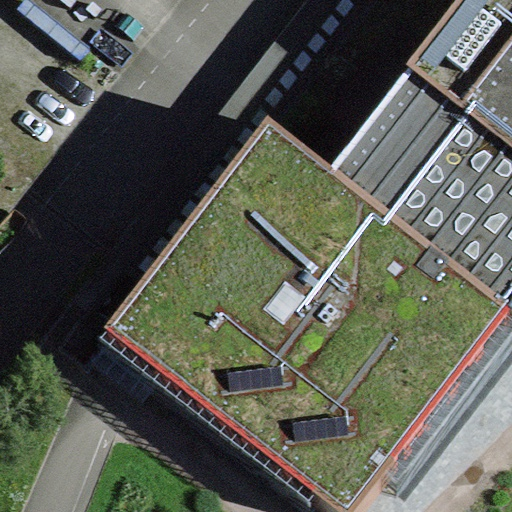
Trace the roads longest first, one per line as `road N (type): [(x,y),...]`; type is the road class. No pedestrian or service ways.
road 1 (unknown): [(511,386),(383,511)]
road 2 (unknown): [(56,511),(95,475),(147,481),(191,511)]
